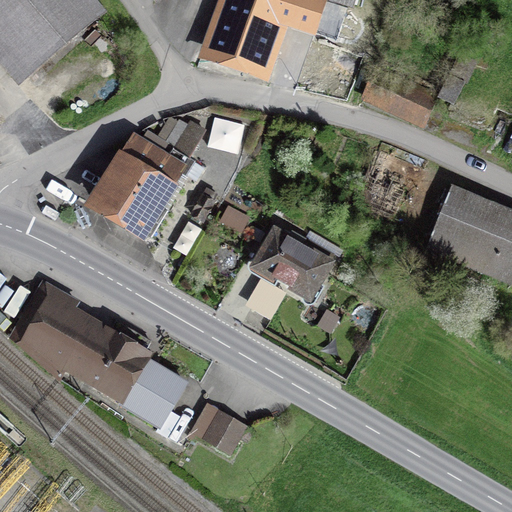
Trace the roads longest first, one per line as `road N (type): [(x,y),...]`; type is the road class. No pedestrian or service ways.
road 1 (primary): [(0,224),(83,263),(511,509)]
road 2 (unclassified): [(511,184),(387,129),(215,91),(153,110),(0,192)]
